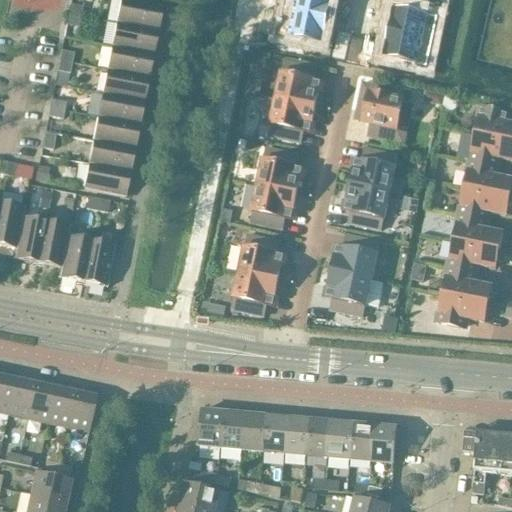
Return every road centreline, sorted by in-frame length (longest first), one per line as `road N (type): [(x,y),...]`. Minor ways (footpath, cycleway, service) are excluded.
road 1 (residential): [(288,359),(347,70)]
road 2 (tertiary): [(288,359),(0,316)]
road 3 (tertiary): [(449,372),(288,359)]
road 4 (residential): [(434,511),(449,372)]
